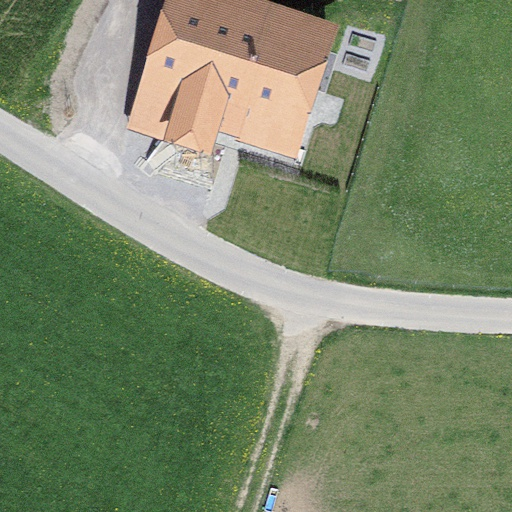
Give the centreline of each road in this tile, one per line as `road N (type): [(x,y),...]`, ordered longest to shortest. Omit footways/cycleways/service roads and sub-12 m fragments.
road 1 (unclassified): [(0,131),(165,236),(260,283),(374,307),(511,315)]
road 2 (track): [(242,511),(312,299)]
